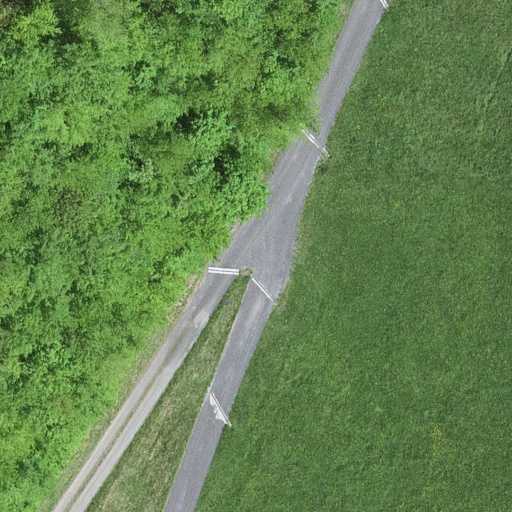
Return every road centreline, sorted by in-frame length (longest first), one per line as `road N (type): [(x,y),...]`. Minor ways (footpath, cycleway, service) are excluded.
road 1 (track): [(377,0),(176,511)]
road 2 (track): [(316,146),(66,511)]
